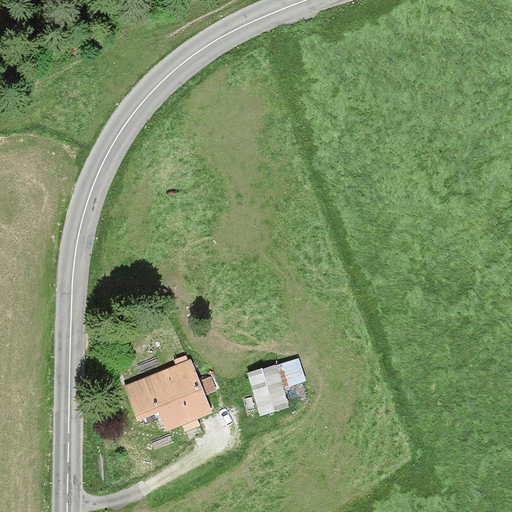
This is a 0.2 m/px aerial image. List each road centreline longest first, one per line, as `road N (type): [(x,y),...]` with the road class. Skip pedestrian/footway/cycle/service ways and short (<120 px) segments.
road 1 (tertiary): [(67,511),(76,247),(97,177),(119,134),(195,56),(263,18),(317,0)]
road 2 (unknown): [(68,498),(121,487),(189,449),(194,406)]
